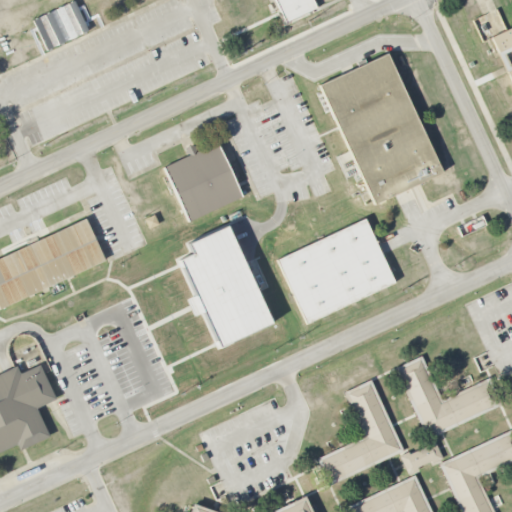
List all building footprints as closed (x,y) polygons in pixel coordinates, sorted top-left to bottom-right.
[(73,0),(78,10),(99,0),(73,0)] [(312,0),(275,0),(285,22),(316,7),(312,0)] [(491,36),(511,26),(511,82),(507,71),(511,68),(511,44),(498,51),(491,36)] [(386,52),(318,84),(349,151),(373,204),(441,172),(386,52)] [(162,167),(216,141),(241,196),(187,222),(162,167)] [(153,214),(143,219),(148,228),(157,224),(153,214)] [(0,257),(0,308),(104,260),(84,218),(0,257)] [(275,259),(364,218),(394,283),(306,324),(275,259)] [(185,244),(226,225),(271,324),(217,350),(178,260),(192,254),(185,244)] [(393,368),(420,355),(441,399),(489,378),(502,405),(427,439),(393,368)] [(0,373),(16,366),(19,374),(39,364),(55,398),(35,408),(49,436),(18,450),(16,444),(0,451),(0,373)] [(316,458),(363,436),(343,392),(370,379),(403,451),(328,486),(316,458)] [(460,511),(438,464),(511,429),(511,461),(477,478),(493,511),(460,511)] [(399,456),(407,452),(409,454),(427,447),(425,444),(433,440),(442,458),(432,463),(431,461),(417,467),(418,469),(407,474),(399,456)] [(340,511),(340,510),(414,475),(431,511),(340,511)] [(188,511),(311,511),(304,496),(269,511),(216,511),(192,503),(188,511)]
